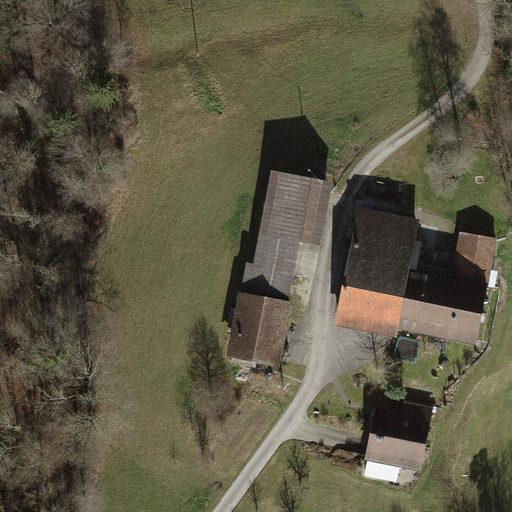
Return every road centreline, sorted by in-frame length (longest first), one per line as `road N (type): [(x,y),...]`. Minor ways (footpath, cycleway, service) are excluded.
road 1 (unclassified): [(223,511),(302,402),(342,209)]
road 2 (track): [(486,0),(486,48),(467,83),(368,164),(342,209)]
